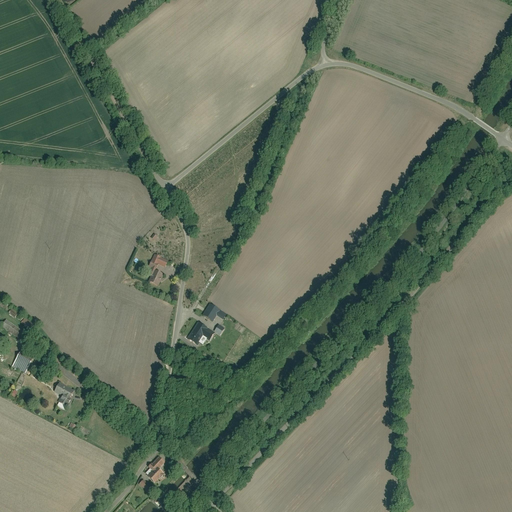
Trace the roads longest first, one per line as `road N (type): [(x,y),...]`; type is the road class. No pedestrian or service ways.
road 1 (unclassified): [(504,140),(449,215),(201,486)]
road 2 (residential): [(212,499),(420,284),(485,200),(511,186)]
road 3 (residential): [(182,322),(252,211),(304,75)]
road 4 (residential): [(55,0),(164,189)]
road 5 (residential): [(104,511),(155,443),(182,322)]
road 6 (unclassified): [(504,140),(469,115),(346,64),(325,63)]
road 7 (unclassified): [(304,75),(164,189)]
road 8 (residential): [(164,189),(188,237),(182,322)]
